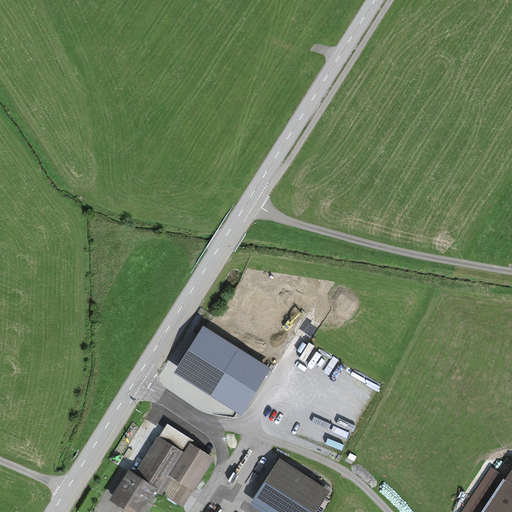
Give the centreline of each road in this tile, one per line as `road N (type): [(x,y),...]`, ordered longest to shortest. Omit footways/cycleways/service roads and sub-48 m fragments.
road 1 (secondary): [(135,380),(374,0)]
road 2 (residential): [(195,511),(216,477),(219,440),(203,418),(135,380)]
road 3 (secondary): [(52,511),(135,380)]
